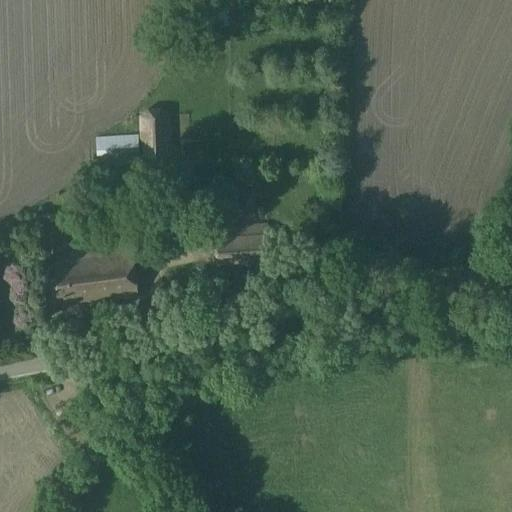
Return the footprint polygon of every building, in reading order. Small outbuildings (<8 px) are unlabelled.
[(202,0),(198,56),(223,58),(224,26),(232,27),(234,0),(202,0)] [(139,117),(141,157),(150,165),(163,165),(171,156),(169,115),(160,107),(147,108),(139,117)] [(96,139),(97,161),(140,159),(139,137),(96,139)] [(121,199),(123,225),(142,223),(139,197),(121,199)] [(43,252),(63,250),(61,214),(41,215),(43,252)] [(213,273),(270,271),(268,225),(211,228),(213,273)] [(56,307),(137,296),(131,246),(49,257),(56,307)] [(137,420),(152,439),(197,403),(182,383),(137,420)]
